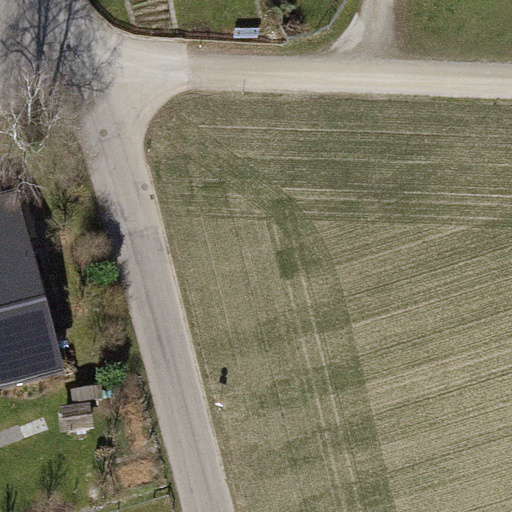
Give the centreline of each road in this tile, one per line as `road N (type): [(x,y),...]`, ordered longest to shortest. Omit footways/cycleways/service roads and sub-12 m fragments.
road 1 (unclassified): [(211,511),(121,165),(117,75)]
road 2 (track): [(511,92),(117,75)]
road 3 (residential): [(117,75),(0,108)]
